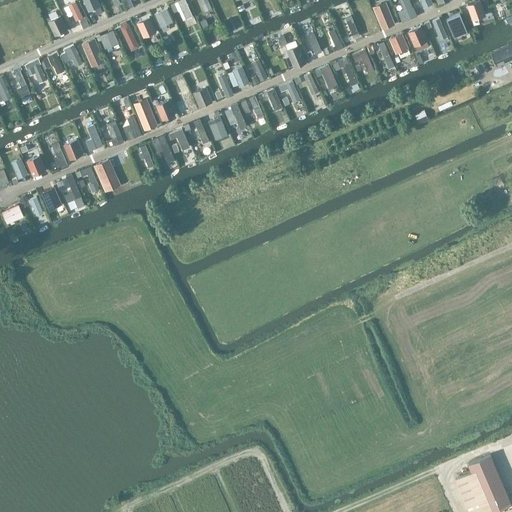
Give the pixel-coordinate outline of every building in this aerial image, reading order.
[(70,0),(76,15),(85,12),(80,0),(70,0)] [(188,0),(179,0),(186,14),(194,10),(188,0)] [(402,0),(404,4),(399,6),(403,17),(417,11),(413,0),(402,0)] [(480,0),(468,5),(473,19),(485,15),(480,0)] [(169,3),(155,8),(160,22),(174,17),(169,3)] [(362,8),(370,29),(379,26),(371,4),(362,8)] [(388,4),(375,9),(382,25),(395,19),(388,4)] [(453,7),(459,30),(467,28),(461,5),(453,7)] [(353,34),(359,32),(353,10),(347,12),(353,34)] [(40,12),(33,14),(39,32),(47,29),(40,12)] [(441,12),(427,16),(429,23),(437,21),(443,44),(449,42),(441,12)] [(130,46),(140,43),(130,14),(121,17),(130,46)] [(49,21),(55,35),(67,29),(60,15),(49,21)] [(137,22),(144,36),(156,31),(149,17),(137,22)] [(25,43),(32,41),(26,20),(16,23),(19,33),(13,35),(17,49),(26,47),(25,43)] [(4,24),(0,25),(0,44),(3,43),(6,52),(12,50),(4,24)] [(336,24),(329,26),(334,41),(340,39),(336,24)] [(105,44),(119,40),(115,25),(101,29),(105,44)] [(315,26),(308,29),(315,49),(323,46),(315,26)] [(429,46),(426,40),(420,26),(409,31),(415,45),(418,51),(429,46)] [(41,31),(43,40),(52,37),(49,29),(41,31)] [(401,33),(389,38),(396,53),(408,48),(401,33)] [(296,36),(288,38),(289,44),(293,62),(305,60),(301,39),(297,40),(296,36)] [(82,43),(92,65),(104,60),(94,38),(82,43)] [(74,54),(76,61),(83,59),(75,39),(61,44),(66,56),(74,54)] [(511,42),(490,53),(496,66),(511,58),(511,42)] [(269,47),(277,66),(285,63),(278,43),(269,47)] [(352,49),(355,58),(359,56),(365,70),(375,67),(367,44),(352,49)] [(49,50),(56,69),(65,66),(57,47),(49,50)] [(394,49),(385,50),(388,64),(397,63),(394,49)] [(258,69),(251,72),(254,79),(269,74),(262,52),(253,55),(258,69)] [(342,55),(346,63),(344,63),(355,86),(361,83),(347,53),(342,55)] [(30,69),(37,68),(38,76),(45,75),(42,57),(28,59),(30,69)] [(330,59),(316,64),(319,73),(324,71),(329,86),(338,83),(330,59)] [(244,61),(228,67),(234,83),(250,77),(244,61)] [(310,85),(318,83),(312,67),(305,70),(310,85)] [(226,69),(219,70),(220,80),(227,79),(226,69)] [(2,70),(0,71),(0,84),(4,92),(12,87),(2,70)] [(294,98),(301,95),(294,76),(286,78),(294,98)] [(282,80),(276,82),(278,88),(285,85),(282,80)] [(29,81),(20,83),(22,91),(30,89),(29,81)] [(276,105),(283,103),(275,83),(268,86),(276,105)] [(340,95),(346,91),(342,86),(336,90),(340,95)] [(206,87),(194,92),(200,106),(212,101),(206,87)] [(196,110),(189,92),(182,95),(189,113),(196,110)] [(233,99),(240,125),(247,123),(243,109),(251,107),(247,95),(233,99)] [(146,98),(132,104),(143,130),(157,124),(146,98)] [(168,99),(157,104),(163,119),(174,114),(168,99)] [(424,110),(415,114),(420,123),(428,120),(424,110)] [(123,140),(115,120),(108,122),(108,125),(113,138),(106,141),(108,147),(123,140)] [(176,123),(187,158),(195,155),(184,121),(176,123)] [(167,130),(154,133),(157,147),(166,146),(168,158),(172,157),(167,130)] [(343,134),(329,137),(331,143),(344,139),(343,134)] [(64,143),(70,158),(82,153),(76,139),(64,143)] [(153,155),(154,154),(149,139),(141,142),(148,164),(155,161),(153,155)] [(93,141),(87,144),(90,151),(96,148),(93,141)] [(209,156),(217,152),(214,147),(207,151),(209,156)] [(130,175),(138,172),(131,151),(123,153),(130,175)] [(23,153),(13,157),(19,174),(29,170),(23,153)] [(39,155),(27,160),(33,175),(45,170),(39,155)] [(109,159),(96,164),(104,183),(111,180),(113,183),(118,181),(109,159)] [(94,188),(102,185),(93,162),(85,165),(94,188)] [(0,180),(11,178),(8,165),(0,166),(0,180)] [(68,171),(78,205),(86,203),(76,169),(68,171)] [(53,186),(41,191),(48,209),(60,203),(53,186)] [(37,196),(30,199),(36,215),(43,212),(37,196)] [(7,219),(26,212),(20,197),(1,204),(7,219)] [(490,454),(467,464),(471,472),(456,478),(469,511),(492,511),(511,504),(490,454)]
